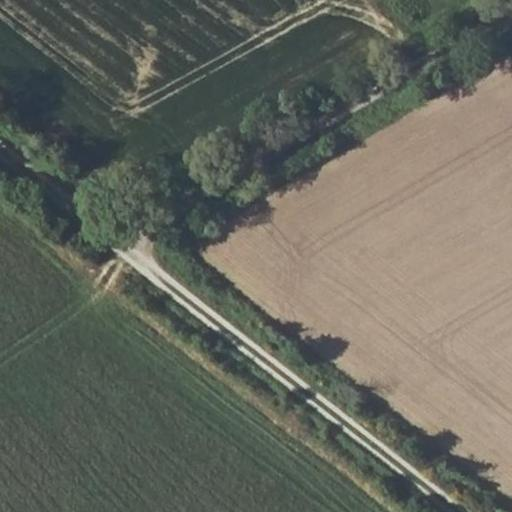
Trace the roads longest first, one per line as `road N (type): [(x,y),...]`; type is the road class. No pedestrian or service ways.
road 1 (track): [(454,511),(0,155)]
road 2 (unclassified): [(511,19),(122,249)]
